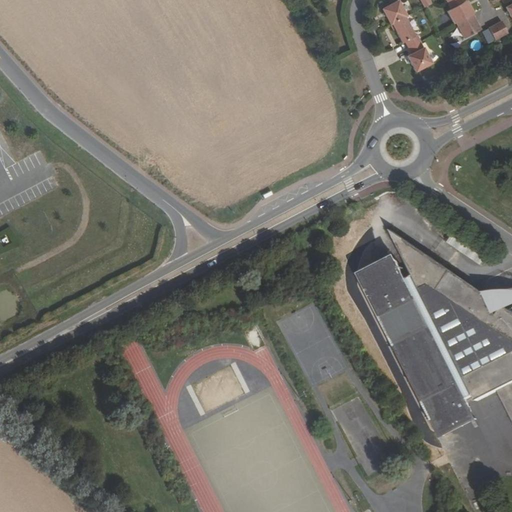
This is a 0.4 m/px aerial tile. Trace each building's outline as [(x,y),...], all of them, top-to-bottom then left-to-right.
[(431,0),(422,0),(427,8),(434,5),(431,0)] [(448,0),(453,10),(449,12),(456,24),(458,24),(466,39),(482,31),(474,15),(476,14),(469,1),(465,3),(463,0),(448,0)] [(419,36),(417,37),(407,17),(409,17),(401,1),(384,9),(393,25),(394,24),(404,44),(408,42),(414,54),(410,57),(418,72),(434,64),(419,36)] [(491,29),(497,40),(510,34),(504,22),(491,29)] [(511,287),(484,291),(396,233),(417,278),(411,281),(400,258),(365,274),(449,438),(484,422),(473,399),(479,396),(483,405),(498,398),(511,421),(511,287)] [(350,421),(358,416),(352,406),(344,411),(350,421)]
